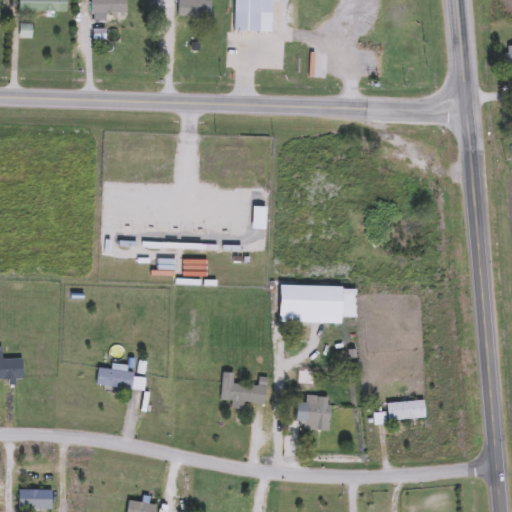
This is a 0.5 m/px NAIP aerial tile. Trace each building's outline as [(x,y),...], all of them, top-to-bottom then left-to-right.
[(19,13),(19,0),(66,0),(66,13),(19,13)] [(126,0),(126,22),(91,22),(91,0),(126,0)] [(212,0),(212,20),(171,20),(171,0),(212,0)] [(272,0),(272,34),(234,33),(234,0),(272,0)] [(32,26),(32,40),(19,40),(19,26),(32,26)] [(22,381),(0,381),(0,361),(22,361),(22,381)] [(97,387),(98,370),(134,374),(132,391),(97,387)] [(266,388),(265,407),(220,403),(223,374),(234,375),(233,385),(266,388)] [(303,430),(303,423),(294,423),(296,404),(305,405),(306,397),(319,398),(319,406),(330,407),(329,432),(303,430)] [(425,421),(387,421),(387,403),(425,403),(425,421)] [(52,492),(51,511),(16,511),(16,491),(52,492)] [(126,511),(128,502),(156,506),(155,511),(126,511)]
